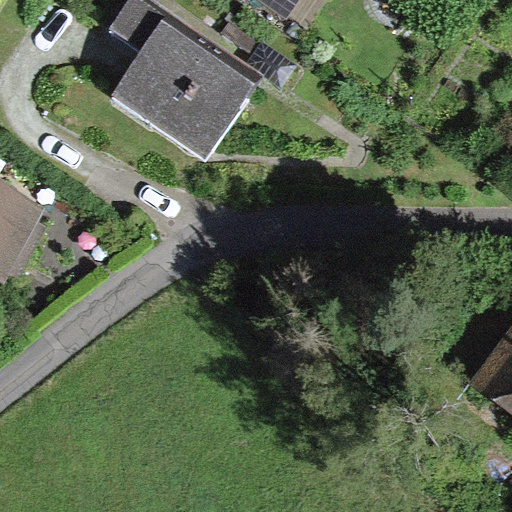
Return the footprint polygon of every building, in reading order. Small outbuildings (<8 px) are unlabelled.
[(209,150),(251,88),(159,27),(167,14),(146,0),(138,0),(124,21),(162,47),(128,96),(209,150)] [(241,0),(268,19),(281,0),(241,0)] [(265,97),(254,120),(304,144),(315,121),(265,97)] [(0,276),(33,210),(0,194),(0,276)] [(511,334),(466,389),(511,428),(511,334)]
